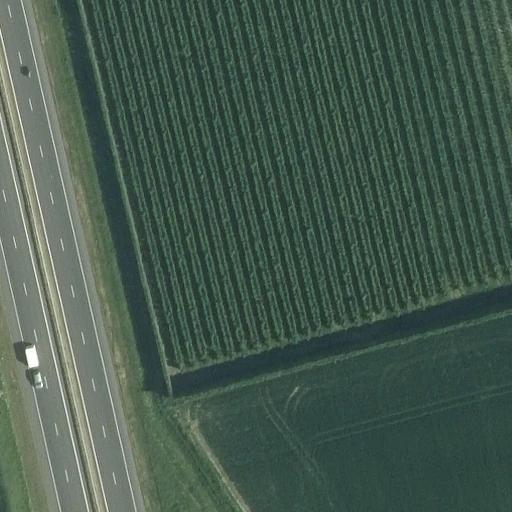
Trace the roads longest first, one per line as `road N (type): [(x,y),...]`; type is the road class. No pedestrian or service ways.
road 1 (trunk): [(126,511),(9,0)]
road 2 (trunk): [(0,205),(69,511)]
